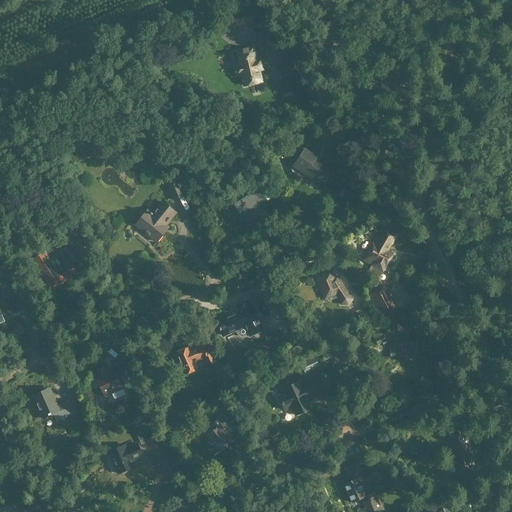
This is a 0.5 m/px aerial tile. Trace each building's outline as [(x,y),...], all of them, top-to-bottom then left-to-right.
[(255,23),(252,11),(251,8),(230,13),(233,28),(255,23)] [(238,66),(235,67),(237,78),(241,77),(243,89),(262,85),(259,71),(264,69),(262,58),(258,59),(255,45),(235,50),(238,66)] [(305,149),(293,166),(322,185),(334,168),(305,149)] [(183,195),(175,177),(165,181),(173,199),(183,195)] [(246,223),(253,219),(251,215),(263,207),(259,201),(264,198),(258,189),(241,200),(244,206),(238,211),(246,223)] [(152,214),(147,210),(134,226),(142,232),(143,231),(156,242),(168,227),(164,224),(169,218),(169,219),(175,212),(162,202),(152,214)] [(367,253),(363,260),(372,265),(368,272),(379,278),(393,253),(387,250),(396,234),(382,227),(373,243),(371,241),(365,252),(367,253)] [(45,278),(49,275),(56,286),(77,272),(70,261),(57,270),(45,252),(33,259),(45,278)] [(338,276),(333,278),(330,272),(317,278),(325,297),(336,292),(340,305),(348,306),(354,299),(338,276)] [(0,322),(3,321),(0,313),(0,304),(1,305),(4,304),(3,300),(12,296),(4,278),(0,279),(0,293),(0,294),(0,322)] [(398,306),(386,286),(385,287),(385,285),(369,294),(370,295),(368,296),(379,316),(382,315),(382,317),(397,308),(397,307),(398,306)] [(249,334),(250,336),(263,330),(258,319),(269,314),(263,301),(254,306),(250,298),(233,305),(237,314),(217,323),(220,328),(219,328),(220,331),(221,330),(223,335),(233,331),(234,333),(238,331),(240,336),(243,337),(249,334)] [(377,345),(386,341),(382,332),(373,336),(377,345)] [(298,338),(304,348),(305,347),(308,352),(314,348),(307,334),(298,338)] [(398,357),(417,355),(416,341),(392,344),(389,345),(390,357),(398,357)] [(183,371),(185,375),(197,369),(194,362),(203,358),(207,367),(217,362),(213,353),(211,354),(206,342),(199,345),(199,347),(187,352),(185,349),(184,350),(183,348),(178,350),(179,352),(175,354),(183,371)] [(326,361),(333,357),(329,349),(321,352),(326,361)] [(319,365),(314,356),(300,363),(304,372),(319,365)] [(111,362),(114,369),(109,371),(106,366),(94,371),(96,377),(104,396),(123,388),(117,374),(127,370),(122,357),(111,362)] [(298,381),(283,389),(285,393),(278,396),(285,410),(292,407),(295,415),(311,408),(307,400),(314,397),(307,383),(301,386),(298,381)] [(77,412),(72,400),(58,407),(50,390),(33,397),(42,418),(53,414),(56,421),(77,412)] [(238,412),(232,415),(235,420),(241,418),(238,412)] [(111,418),(104,413),(97,425),(104,429),(111,418)] [(216,419),(217,420),(213,424),(216,429),(205,437),(212,447),(217,443),(222,449),(233,440),(224,429),(230,425),(222,414),(216,419)] [(0,440),(2,444),(14,439),(8,428),(0,431),(0,440)] [(469,459),(472,458),(465,428),(447,432),(456,471),(471,467),(469,459)] [(144,435),(143,433),(143,432),(137,435),(141,444),(146,442),(148,446),(156,443),(151,432),(144,435)] [(134,467),(130,460),(134,458),(134,459),(142,456),(137,444),(126,449),(124,445),(109,452),(118,474),(122,472),(123,474),(130,471),(130,469),(134,467)] [(175,456),(169,459),(176,476),(182,474),(175,456)] [(378,511),(384,509),(376,491),(365,496),(357,479),(369,474),(362,460),(344,468),(350,482),(344,484),(352,502),(361,498),(365,508),(358,511),(378,511)] [(421,499),(425,508),(449,497),(445,488),(433,493),(432,491),(428,493),(429,495),(421,499)] [(417,511),(420,511),(414,499),(401,505),(404,511),(417,511)] [(440,502),(425,509),(425,511),(449,511),(447,507),(443,509),(440,502)]
